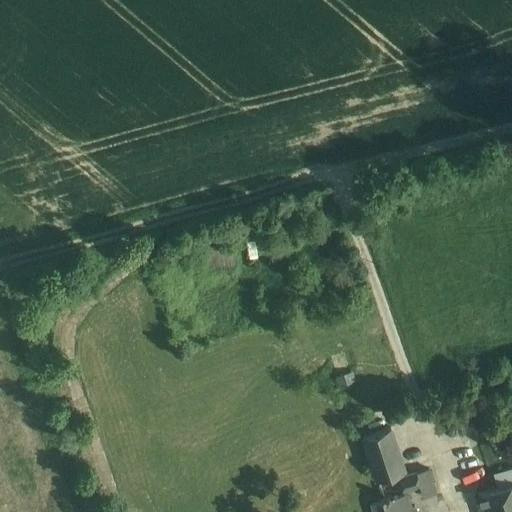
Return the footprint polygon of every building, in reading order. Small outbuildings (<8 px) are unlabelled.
[(201,244),(205,270),(234,265),(230,239),(201,244)] [(367,434),(362,436),(376,480),(379,479),(382,487),(395,482),(393,474),(405,470),(390,426),(367,434)] [(511,511),(511,465),(496,471),(500,485),(478,492),(484,511),(511,511)] [(429,468),(417,471),(420,484),(418,485),(421,495),(436,490),(429,468)] [(417,471),(399,477),(403,489),(418,485),(420,484),(417,471)] [(411,511),(407,494),(393,498),(392,494),(386,495),(387,499),(373,503),(375,511),(411,511)]
